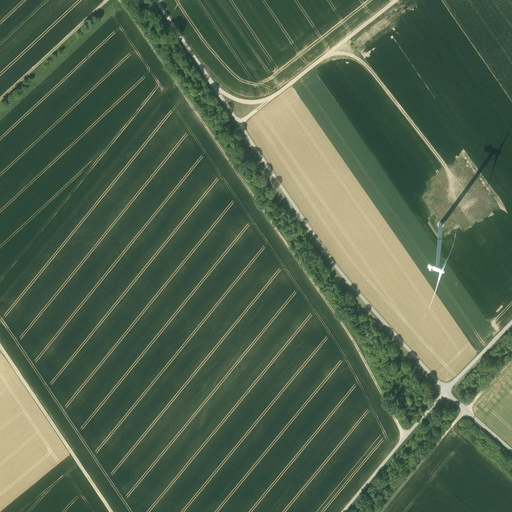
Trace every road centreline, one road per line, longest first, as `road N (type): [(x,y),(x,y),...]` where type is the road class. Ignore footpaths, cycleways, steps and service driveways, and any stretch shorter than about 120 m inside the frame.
road 1 (track): [(157,0),(323,249),(445,391)]
road 2 (track): [(239,123),(396,0)]
road 3 (track): [(0,347),(110,511)]
road 4 (track): [(511,362),(382,511)]
road 5 (track): [(351,511),(445,391)]
road 6 (track): [(0,99),(109,0)]
